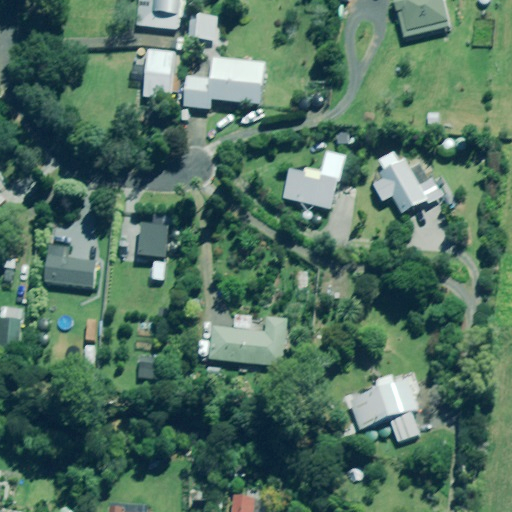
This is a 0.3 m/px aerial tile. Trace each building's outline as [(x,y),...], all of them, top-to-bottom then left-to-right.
[(174,17),(181,17),(182,0),(141,0),(140,9),(138,9),(136,28),(172,31),(173,21),(174,17)] [(454,29),(447,0),(397,0),(407,40),(454,29)] [(222,21),(193,19),(191,42),(220,44),(222,21)] [(177,55),(151,52),(146,99),(172,102),(177,55)] [(267,66),(216,61),(214,82),(190,80),(187,109),(213,112),(214,103),(263,108),(267,66)] [(442,116),(431,115),(430,126),(441,126),(442,116)] [(357,135),(340,136),(341,147),(358,146),(357,135)] [(382,164),(387,173),(382,176),(386,182),(377,187),(386,204),(395,199),(406,217),(443,196),(434,181),(422,188),(407,162),(403,164),(397,155),(382,164)] [(339,180),(309,173),(309,177),(293,173),(287,201),(332,211),(339,180)] [(172,229),(144,227),(142,259),(170,260),(172,229)] [(72,250),(52,248),(48,285),(98,290),(100,264),(70,261),(72,250)] [(5,272),(0,272),(0,273),(0,282),(3,283),(2,294),(13,296),(17,264),(6,262),(5,272)] [(25,312),(4,309),(0,343),(0,349),(21,352),(25,312)] [(290,322),(269,320),(268,334),(206,329),(204,348),(213,348),(212,362),(286,369),(290,322)] [(160,360),(142,358),(140,379),(157,381),(160,360)] [(393,423),(400,444),(422,437),(415,415),(424,412),(411,373),(373,386),(377,396),(352,404),(362,433),(366,444),(387,437),(384,426),(393,423)] [(177,452),(173,476),(190,479),(194,455),(177,452)] [(233,463),(232,480),(249,481),(250,464),(233,463)] [(256,511),(258,500),(237,498),(235,511),(256,511)]
